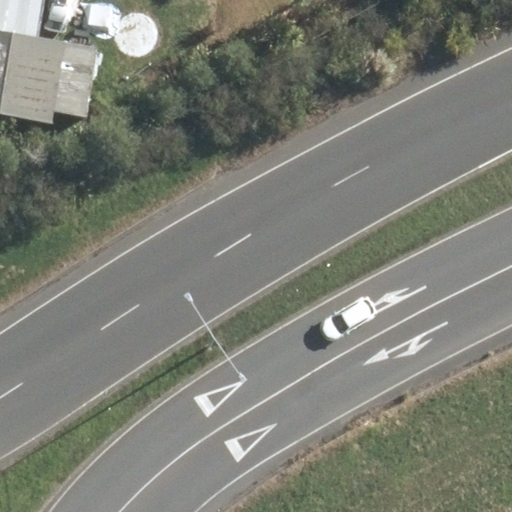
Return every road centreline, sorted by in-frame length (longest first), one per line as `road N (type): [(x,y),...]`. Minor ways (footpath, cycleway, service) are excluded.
road 1 (secondary): [(0,389),(218,247),(433,129),(511,95)]
road 2 (secondary): [(511,262),(250,398),(127,511)]
